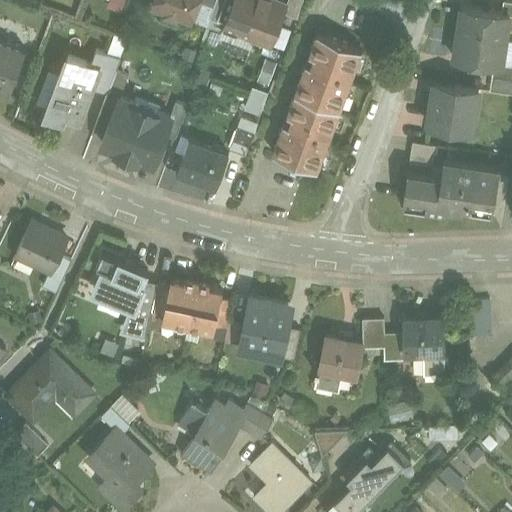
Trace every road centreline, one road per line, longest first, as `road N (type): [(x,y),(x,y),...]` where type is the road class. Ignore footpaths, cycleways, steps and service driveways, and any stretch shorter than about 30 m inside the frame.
road 1 (residential): [(329,251),(166,215),(0,141)]
road 2 (residential): [(329,251),(417,18)]
road 3 (residential): [(511,256),(329,251)]
